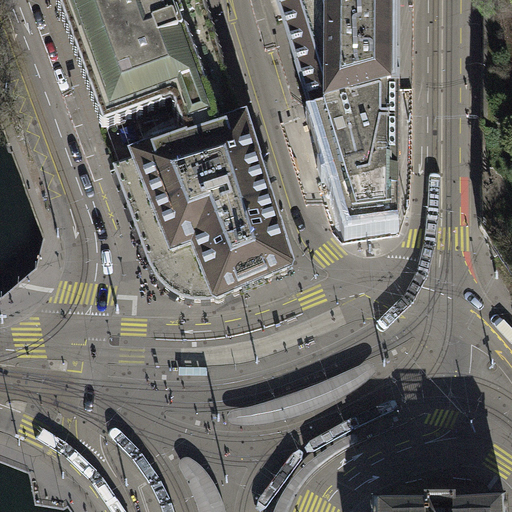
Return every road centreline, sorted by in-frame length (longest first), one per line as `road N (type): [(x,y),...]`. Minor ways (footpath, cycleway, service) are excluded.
road 1 (tertiary): [(2,0),(91,247),(86,339)]
road 2 (tertiary): [(364,281),(326,253),(313,231),(243,0)]
road 3 (tertiary): [(435,290),(443,0)]
road 4 (tertiary): [(364,281),(240,326),(121,328),(86,339)]
road 5 (tertiary): [(402,453),(434,427),(443,402),(449,347),(435,290)]
road 6 (tertiary): [(86,339),(85,463)]
